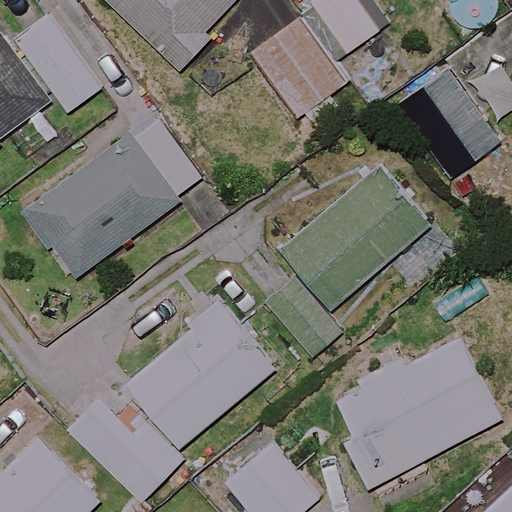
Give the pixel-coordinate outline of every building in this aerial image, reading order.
[(234,0),(108,0),(175,63),(234,0)] [(379,30),(356,0),(323,0),(251,53),(297,118),(382,57),(368,38),(379,30)] [(102,88),(48,14),(9,41),(1,31),(0,31),(0,138),(55,99),(66,114),(102,88)] [(246,68),(229,44),(197,66),(215,90),(246,68)] [(499,143),(446,68),(398,103),(451,177),(499,143)] [(205,181),(158,115),(22,211),(69,277),(205,181)] [(428,229),(378,167),(279,247),(328,309),(428,229)] [(342,331),(298,280),(265,308),(310,360),(342,331)] [(277,366),(224,303),(129,383),(182,446),(277,366)] [(503,418),(460,336),(409,362),(406,356),(334,393),(355,434),(345,440),(369,487),(503,418)] [(133,432),(96,395),(67,424),(142,499),(183,458),(145,421),(133,432)] [(88,511),(102,499),(41,437),(0,477),(0,511),(88,511)] [(301,511),(320,496),(271,440),(224,483),(250,511),(301,511)] [(511,511),(511,483),(483,511),(511,511)]
